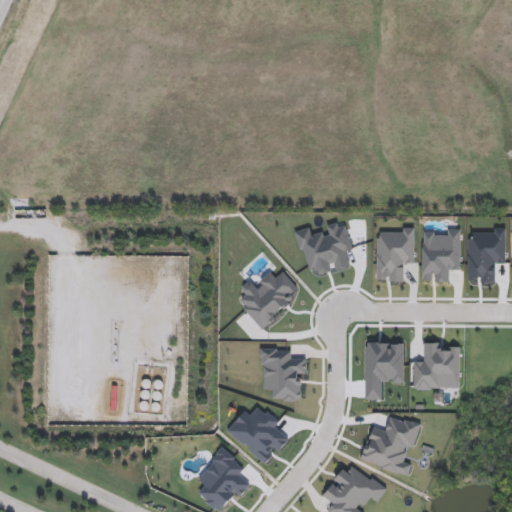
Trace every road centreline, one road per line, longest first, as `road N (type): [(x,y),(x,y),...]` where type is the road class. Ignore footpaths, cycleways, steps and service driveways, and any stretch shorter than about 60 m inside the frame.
road 1 (residential): [(266,511),(313,458),(333,420),(345,311),(511,309)]
road 2 (tertiary): [(134,511),(0,448)]
